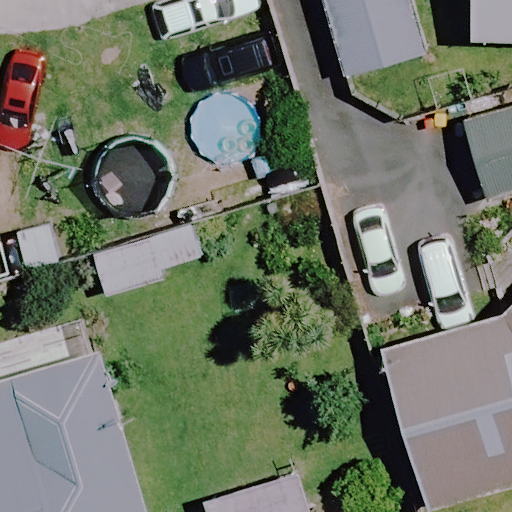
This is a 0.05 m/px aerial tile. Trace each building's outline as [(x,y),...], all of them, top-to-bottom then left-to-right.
[(138,0),(104,0),(107,9),(138,0)] [(409,0),(328,0),(345,78),(423,61),(409,0)] [(511,0),(469,0),(468,39),(511,40),(511,0)] [(511,198),(511,111),(466,124),(489,205),(511,198)] [(511,243),(468,269),(491,324),(385,358),(431,506),(511,482),(511,243)] [(0,348),(0,511),(145,511),(100,357),(90,322),(0,348)] [(331,511),(316,467),(205,505),(207,511),(331,511)]
